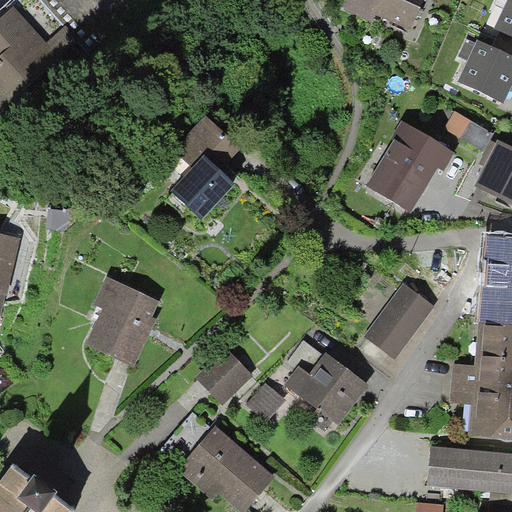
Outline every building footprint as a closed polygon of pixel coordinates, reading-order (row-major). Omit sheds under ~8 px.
[(28,0),(0,24),(0,113),(9,124),(35,102),(27,92),(87,42),(92,47),(147,0),(28,0)] [(347,0),(342,12),(372,26),(376,17),(408,33),(417,15),(424,0),(347,0)] [(511,0),(509,0),(494,32),(511,39),(511,0)] [(511,58),(478,42),(476,46),(467,42),(458,58),(469,63),(458,84),(503,106),(511,87),(511,58)] [(455,111),(445,127),(463,138),(462,139),(484,153),(495,135),(455,111)] [(240,149),(206,118),(174,152),(189,165),(167,189),(202,221),(233,188),(218,174),(240,149)] [(456,155),(403,124),(366,188),(412,215),(427,190),(440,168),(446,172),(456,155)] [(511,148),(498,141),(496,144),(492,141),(479,165),(486,169),(477,187),(511,205),(511,148)] [(68,213),(49,212),(48,230),(67,231),(68,213)] [(19,239),(0,233),(0,317),(1,318),(19,239)] [(466,438),(511,441),(511,242),(488,241),(478,370),(455,368),(452,403),(469,404),(466,438)] [(160,303),(107,278),(94,306),(102,309),(85,348),(135,371),(157,321),(153,319),(160,303)] [(436,307),(405,284),(366,337),(396,360),(436,307)] [(285,368),(295,375),(285,387),(316,410),(310,419),(325,431),(333,420),(339,425),(368,385),(347,370),(326,354),(324,356),(304,342),(285,368)] [(254,376),(226,349),(196,380),(224,407),(254,376)] [(286,401),(267,383),(246,406),(266,424),(286,401)] [(214,430),(194,414),(162,452),(182,468),(178,472),(212,501),(219,493),(241,511),(245,511),(274,477),(245,453),(216,428),(214,430)] [(511,455),(495,453),(432,447),(428,486),(511,494),(511,455)] [(67,511),(11,471),(0,486),(0,511),(67,511)] [(442,511),(443,505),(418,503),(416,511),(442,511)]
